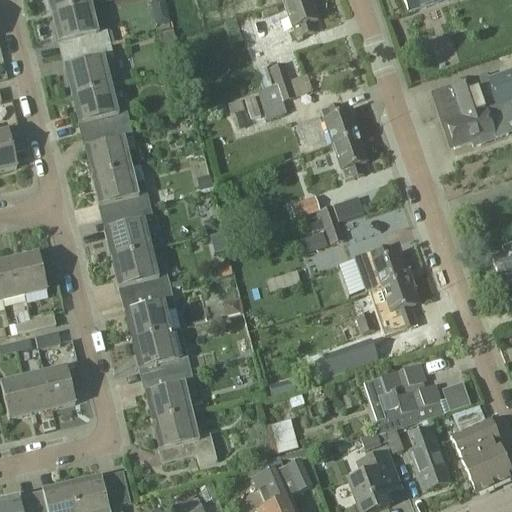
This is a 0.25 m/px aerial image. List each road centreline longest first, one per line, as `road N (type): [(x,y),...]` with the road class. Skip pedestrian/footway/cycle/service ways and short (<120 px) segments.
road 1 (residential): [(511,431),(359,0)]
road 2 (residential): [(0,469),(114,439),(58,207)]
road 3 (residential): [(58,207),(4,0)]
